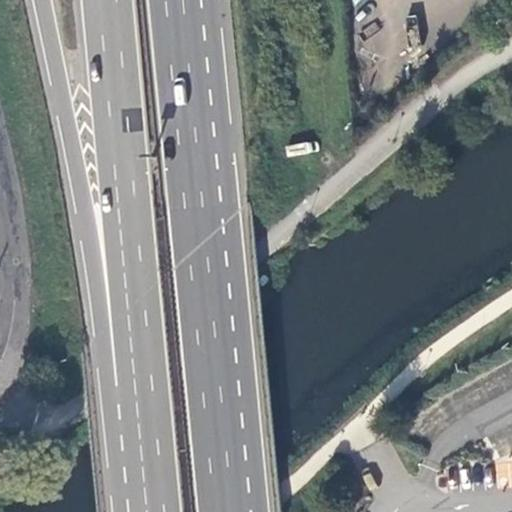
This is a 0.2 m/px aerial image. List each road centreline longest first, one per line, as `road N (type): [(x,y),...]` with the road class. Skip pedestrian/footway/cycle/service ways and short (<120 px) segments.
road 1 (trunk): [(223,511),(173,0)]
road 2 (trunk): [(44,0),(83,199),(108,387),(138,421)]
road 3 (trunk): [(109,0),(143,383),(138,421)]
road 4 (unclassified): [(0,364),(17,302),(0,155)]
